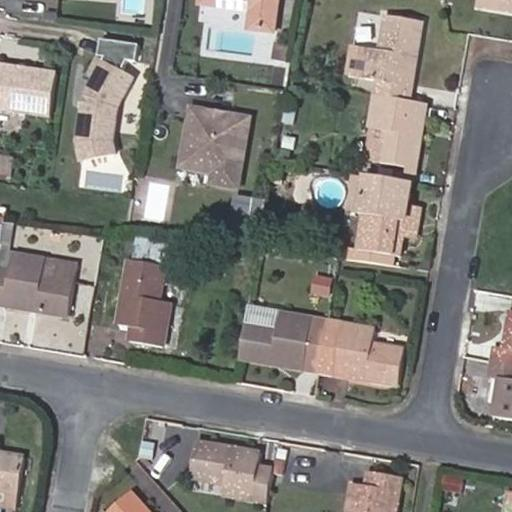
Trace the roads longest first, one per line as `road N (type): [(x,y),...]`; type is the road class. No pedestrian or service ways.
road 1 (residential): [(430,445),(489,129),(511,100)]
road 2 (residential): [(96,386),(430,445)]
road 3 (residential): [(96,386),(74,511)]
